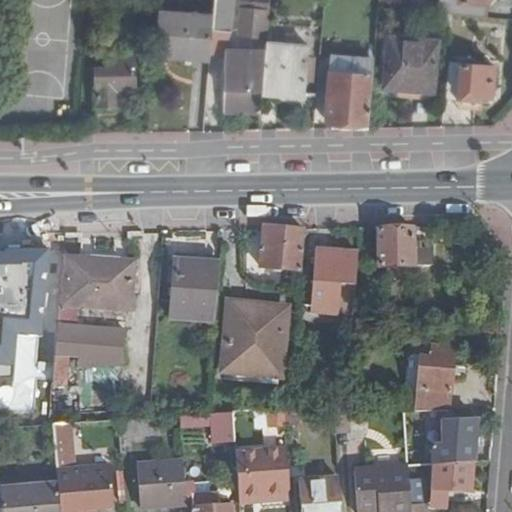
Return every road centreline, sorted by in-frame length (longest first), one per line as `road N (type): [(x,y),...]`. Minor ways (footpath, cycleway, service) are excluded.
road 1 (primary): [(191,191),(511,184)]
road 2 (primary): [(0,208),(191,191)]
road 3 (primary): [(191,191),(0,185)]
